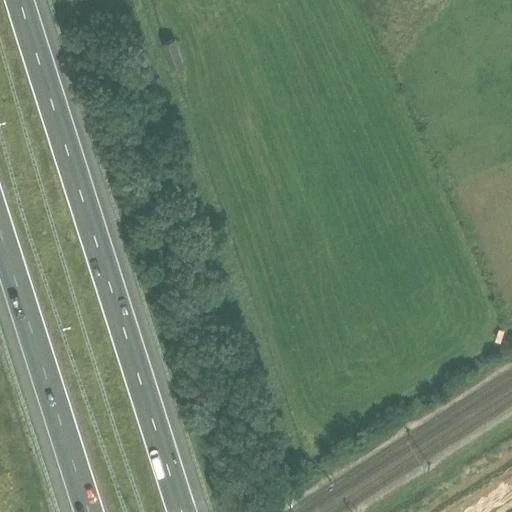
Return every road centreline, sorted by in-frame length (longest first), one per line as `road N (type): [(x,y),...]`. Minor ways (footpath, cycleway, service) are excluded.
road 1 (motorway): [(181,511),(17,0)]
road 2 (motorway): [(0,234),(88,511)]
